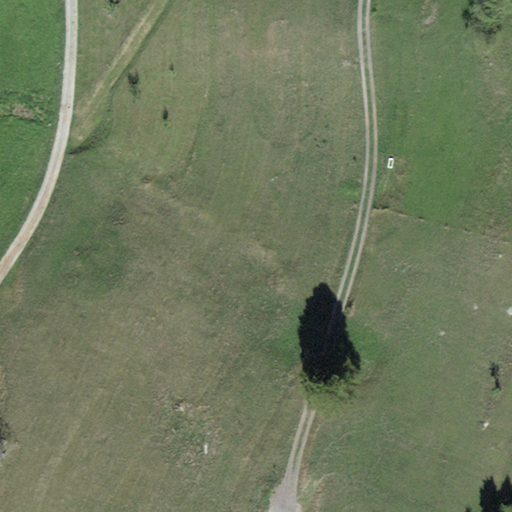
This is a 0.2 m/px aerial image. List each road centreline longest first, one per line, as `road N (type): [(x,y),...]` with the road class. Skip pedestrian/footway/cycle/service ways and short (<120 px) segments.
road 1 (track): [(361,0),(368,117),(362,225),(275,511)]
road 2 (track): [(74,0),(60,146),(37,210),(0,272)]
road 3 (track): [(60,146),(160,0)]
